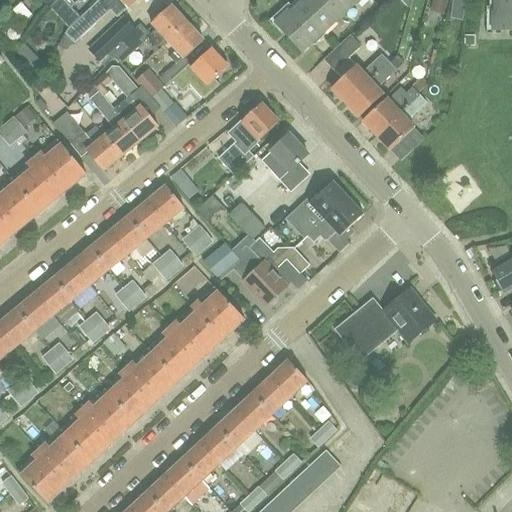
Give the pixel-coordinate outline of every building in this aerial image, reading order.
[(41,0),(49,8),(52,6),(58,0),(41,0)] [(122,14),(128,8),(136,0),(99,0),(80,18),(69,28),(68,30),(66,33),(76,43),(102,19),(111,11),(117,18),(122,14)] [(305,0),(288,16),(286,14),(275,23),(304,54),(314,45),(311,42),(335,20),(337,23),(356,6),(354,3),(356,0),(305,0)] [(444,16),(448,0),(433,0),(431,13),(444,16)] [(511,0),(495,0),(495,18),(492,18),(492,32),(511,31),(511,0)] [(135,30),(121,44),(125,49),(116,57),(121,63),(147,39),(156,53),(167,41),(168,42),(188,23),(172,5),(151,24),(157,30),(153,34),(142,23),(135,30)] [(120,45),(121,44),(135,30),(124,18),(109,32),(120,45)] [(189,65),(184,60),(204,41),(188,23),(168,42),(176,51),(170,57),(176,64),(163,75),(170,82),(173,80),(180,73),(189,65)] [(351,36),(325,61),(335,72),(361,47),(351,36)] [(476,47),(476,37),(466,37),(466,47),(476,47)] [(190,64),(189,65),(180,73),(173,80),(183,91),(190,84),(204,100),(220,85),(215,80),(228,67),(227,66),(229,63),(222,57),(220,58),(212,49),(193,67),(190,64)] [(47,69),(32,53),(22,62),(38,78),(47,69)] [(333,89),(347,104),(390,63),(383,56),(363,74),(356,67),(333,89)] [(390,63),(347,104),(360,118),(384,96),(377,89),(397,71),(390,63)] [(129,97),(139,90),(119,67),(112,67),(107,73),(129,97)] [(150,100),(151,99),(162,90),(165,88),(150,70),(136,82),(150,100)] [(423,78),(414,87),(420,94),(429,85),(423,78)] [(49,89),(42,81),(35,88),(42,96),(49,89)] [(387,99),(363,121),(378,137),(421,96),(413,88),(394,106),(387,99)] [(151,99),(166,115),(177,105),(162,90),(151,99)] [(115,128),(105,136),(122,157),(140,142),(114,110),(100,93),(92,100),(115,128)] [(421,96),(378,137),(391,151),(404,138),(415,149),(425,139),(419,133),(409,122),(428,104),(421,96)] [(85,100),(74,108),(90,128),(100,120),(85,100)] [(114,110),(140,142),(159,127),(142,106),(134,113),(125,101),(114,110)] [(262,104),(254,111),(239,126),(256,144),(279,122),(262,104)] [(104,172),(106,170),(122,157),(105,136),(95,144),(68,113),(55,124),(72,144),(79,152),(83,158),(89,154),(104,172)] [(0,133),(11,146),(26,132),(23,127),(14,117),(0,129),(0,133)] [(263,161),(281,180),(291,171),(291,172),(309,155),(291,134),(272,152),(263,161)] [(235,175),(254,157),(239,141),(220,159),(235,175)] [(73,185),(86,174),(63,145),(47,158),(43,153),(35,159),(63,193),(64,193),(62,191),(71,184),(72,186),(73,185)] [(63,194),(63,193),(35,159),(28,166),(32,171),(16,184),(40,212),(53,202),(54,201),(52,199),(61,192),(63,194)] [(182,171),(172,179),(178,186),(188,178),(182,171)] [(334,183),(312,204),(308,200),(290,217),(300,228),(309,237),(349,199),(334,183)] [(1,196),(0,195),(0,210),(17,231),(18,231),(16,229),(25,222),(26,224),(27,223),(40,212),(16,184),(1,196)] [(148,202),(166,223),(185,208),(167,186),(148,202)] [(213,196),(197,211),(208,221),(223,206),(213,196)] [(315,244),(322,237),(325,241),(328,241),(337,233),(341,237),(365,215),(349,199),(309,237),(315,244)] [(129,217),(147,239),(166,223),(148,202),(129,217)] [(253,240),(266,228),(242,203),(230,215),(253,240)] [(17,232),(17,231),(0,210),(0,245),(7,240),(8,239),(6,238),(15,230),(17,232)] [(111,233),(129,254),(147,239),(129,217),(111,233)] [(197,256),(214,243),(208,235),(200,226),(183,240),(189,248),(197,256)] [(92,248),(110,270),(129,254),(111,233),(92,248)] [(253,253),(263,264),(265,263),(269,258),(274,254),(260,239),(250,250),(253,253)] [(217,278),(240,260),(226,245),(204,262),(217,278)] [(73,263),(91,285),(110,270),(92,248),(73,263)] [(278,267),(287,260),(297,251),(295,249),(278,250),(274,254),(269,258),(278,267)] [(163,257),(176,273),(184,267),(179,260),(170,251),(163,257)] [(278,267),(292,282),(310,265),(297,251),(287,260),(278,267)] [(176,273),(163,257),(154,265),(162,275),(167,281),(176,273)] [(511,259),(492,272),(505,293),(511,288),(511,259)] [(55,279),(73,300),(91,285),(73,263),(55,279)] [(278,294),(287,286),(265,263),(263,264),(244,282),(266,306),(267,305),(275,305),(278,302),(278,294)] [(73,300),(55,279),(36,294),(54,316),(56,314),(63,323),(80,309),(73,300)] [(125,288),(138,304),(146,297),(142,292),(133,282),(125,288)] [(138,304),(125,288),(116,295),(124,305),(130,312),(138,304)] [(412,339),(413,340),(436,321),(411,290),(384,312),(373,299),(335,331),(360,363),(397,333),(406,344),(412,339)] [(204,306),(200,302),(193,309),(197,313),(221,339),(230,331),(231,333),(232,332),(245,320),(219,292),(204,306)] [(18,310),(35,331),(54,316),(36,294),(18,310)] [(0,324),(0,326),(17,347),(35,331),(18,310),(0,324)] [(89,320),(102,336),(110,329),(97,313),(89,320)] [(223,341),(221,339),(197,313),(182,326),(178,322),(171,329),(201,361),(200,359),(208,351),(210,353),(211,352),(222,341),(222,342),(223,341)] [(89,320),(80,327),(87,337),(94,344),(102,336),(89,320)] [(0,360),(17,347),(0,326),(0,360)] [(201,361),(171,329),(164,335),(168,339),(153,354),(179,381),(191,370),(192,369),(190,368),(199,360),(201,362),(201,361)] [(126,347),(115,335),(104,345),(115,357),(126,347)] [(328,355),(339,346),(332,337),(320,346),(328,355)] [(51,351),(65,367),(74,360),(67,351),(60,344),(51,351)] [(51,351),(44,357),(43,358),(49,367),(56,373),(65,367),(51,351)] [(167,393),(179,381),(153,354),(139,367),(135,363),(127,370),(157,402),(158,401),(156,400),(165,392),(166,394),(167,393)] [(271,378),(290,398),(308,382),(289,361),(271,378)] [(451,413),(491,389),(479,368),(439,392),(451,413)] [(157,402),(127,370),(120,376),(124,380),(109,394),(135,422),(147,411),(148,411),(148,410),(147,408),(155,401),(157,402)] [(16,384),(30,400),(39,393),(25,377),(16,384)] [(254,394),(273,415),(290,398),(271,378),(254,394)] [(30,400),(16,384),(8,391),(16,401),(22,407),(30,400)] [(464,434),(504,410),(491,389),(451,413),(464,434)] [(95,408),(91,403),(83,410),(114,443),(114,442),(113,440),(121,432),(123,434),(123,433),(135,422),(109,394),(95,408)] [(236,411),(255,431),(273,415),(254,394),(236,411)] [(0,425),(10,417),(5,411),(0,405),(0,425)] [(113,443),(114,443),(83,410),(77,416),(81,421),(65,435),(92,463),(104,451),(104,452),(105,451),(103,449),(112,441),(113,443)] [(511,424),(504,410),(464,434),(476,455),(511,433),(511,424)] [(218,427),(237,448),(255,431),(236,411),(218,427)] [(320,430),(328,439),(337,431),(329,422),(320,430)] [(237,448),(218,427),(201,444),(220,464),(237,448)] [(328,439),(320,430),(311,439),(319,448),(328,439)] [(400,431),(394,441),(400,445),(407,435),(400,431)] [(511,433),(476,455),(488,476),(511,462),(511,433)] [(80,474),(92,463),(65,435),(51,448),(47,444),(40,451),(68,482),(70,484),(71,483),(69,481),(77,473),(79,475),(80,474)] [(253,463),(271,445),(261,435),(243,453),(253,463)] [(183,460),(202,481),(220,464),(201,444),(183,460)] [(60,490),(68,482),(40,451),(33,457),(37,462),(22,476),(48,504),(60,492),(61,491),(60,490)] [(433,451),(426,462),(433,466),(439,456),(433,451)] [(333,474),(340,467),(326,452),(318,459),(333,474)] [(285,463),(293,472),(302,463),(294,455),(285,463)] [(439,456),(433,466),(440,470),(446,460),(439,456)] [(325,482),(333,474),(318,459),(310,466),(325,482)] [(165,477),(184,497),(202,481),(183,460),(165,477)] [(293,472),(285,463),(276,471),(284,480),(293,472)] [(317,489),(325,482),(310,466),(302,474),(317,489)] [(309,496),(317,489),(302,474),(295,481),(309,496)] [(12,477),(8,480),(3,484),(11,495),(20,488),(12,477)] [(168,511),(184,497),(165,477),(148,493),(165,511),(168,511)] [(301,504),(309,496),(295,481),(287,489),(301,504)] [(482,482),(476,493),(483,497),(489,487),(482,482)] [(369,485),(351,511),(380,511),(390,498),(369,485)] [(249,496),(258,505),(267,496),(259,487),(249,496)] [(29,499),(20,488),(11,495),(19,506),(29,499)] [(293,511),(301,504),(287,489),(279,496),(293,511)] [(165,511),(148,493),(130,510),(132,511),(165,511)] [(249,511),(258,505),(249,496),(241,504),(247,511),(249,511)] [(279,511),(292,511),(293,511),(279,496),(271,503),(279,511)] [(390,498),(380,511),(409,511),(410,511),(390,498)] [(263,511),(264,511),(279,511),(271,503),(263,511)]
